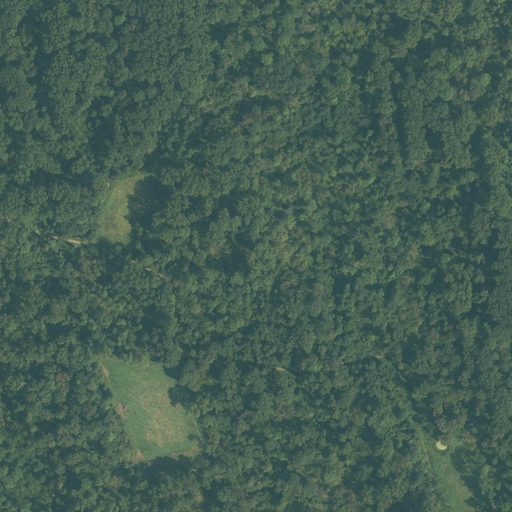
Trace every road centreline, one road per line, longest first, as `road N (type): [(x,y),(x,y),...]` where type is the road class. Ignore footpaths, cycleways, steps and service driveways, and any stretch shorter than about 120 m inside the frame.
road 1 (unclassified): [(182,348),(196,358),(295,369),(511,330)]
road 2 (unclassified): [(182,348),(166,279),(0,216)]
